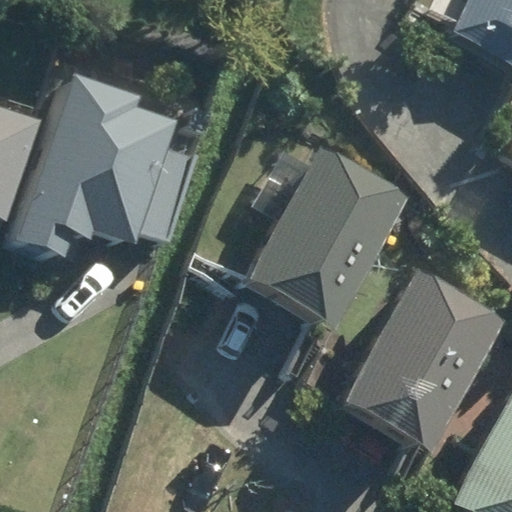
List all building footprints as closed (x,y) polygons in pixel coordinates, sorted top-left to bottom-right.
[(511,75),(511,0),(460,0),(441,35),(511,75)] [(181,109),(83,75),(28,236),(127,270),(181,109)] [(0,101),(0,239),(41,114),(0,101)] [(399,203),(307,154),(231,297),(323,346),(399,203)] [(497,334),(402,281),(327,416),(423,469),(497,334)] [(511,511),(511,385),(439,511),(511,511)]
